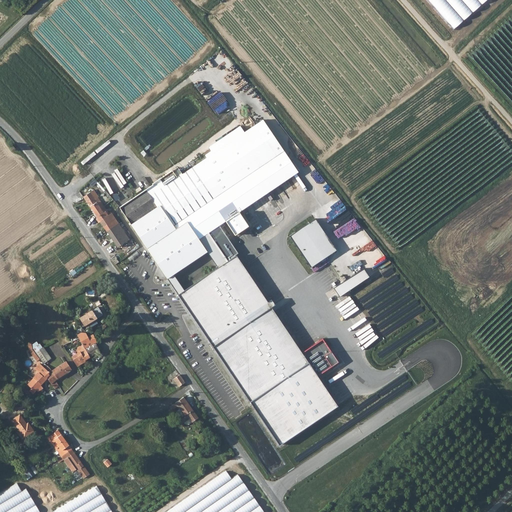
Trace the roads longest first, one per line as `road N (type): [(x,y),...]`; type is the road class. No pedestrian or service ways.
road 1 (track): [(511,396),(351,199),(488,96)]
road 2 (residential): [(192,382),(90,445),(65,428),(62,400),(137,307)]
road 3 (unclassified): [(0,121),(137,307)]
road 4 (track): [(403,0),(511,123)]
road 5 (unclassified): [(192,382),(281,511)]
